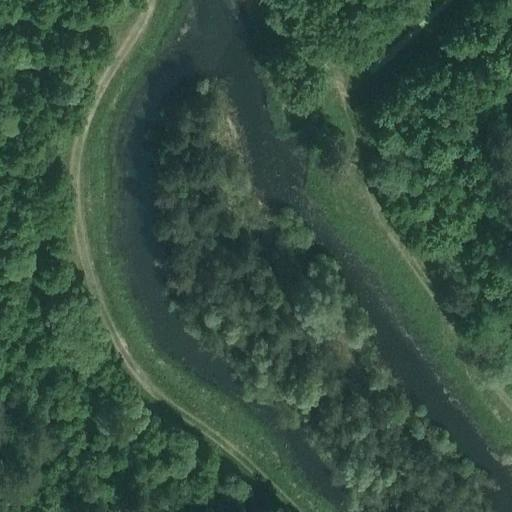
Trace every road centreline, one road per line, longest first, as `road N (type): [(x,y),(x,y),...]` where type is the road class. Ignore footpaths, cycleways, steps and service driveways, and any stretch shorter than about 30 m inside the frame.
road 1 (track): [(152,0),(80,138),(75,219),(141,386),(221,431),(298,511)]
road 2 (track): [(0,19),(133,36)]
